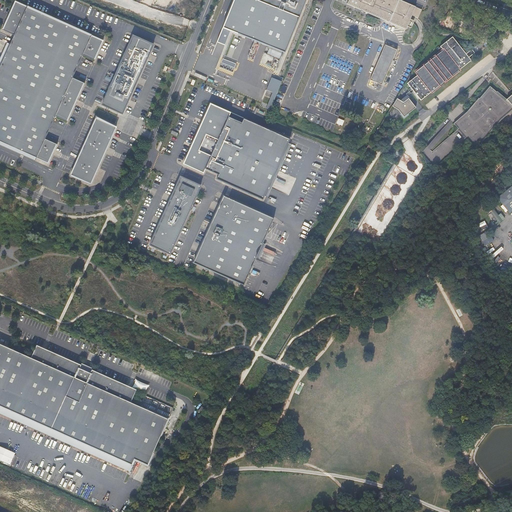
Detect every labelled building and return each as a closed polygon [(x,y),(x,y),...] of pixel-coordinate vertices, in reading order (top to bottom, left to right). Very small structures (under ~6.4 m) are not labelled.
[(231,31),(285,53),(306,0),(233,0),(222,28),(231,31)] [(399,0),(349,0),(348,4),(406,29),(412,15),(418,17),(422,9),(399,0)] [(103,41),(15,1),(2,29),(3,30),(14,35),(0,65),(0,142),(48,164),(56,145),(57,145),(57,144),(56,144),(45,139),(55,116),(66,121),(67,122),(67,121),(84,83),(84,84),(85,83),(83,82),(83,83),(72,78),(83,55),(93,60),(95,60),(103,41)] [(225,45),(230,35),(221,31),(217,42),(225,45)] [(102,105),(122,114),(153,45),(133,36),(102,105)] [(418,74),(407,83),(421,100),(471,60),(469,57),(475,53),(471,49),(466,54),(452,37),(440,46),(443,50),(415,72),(418,74)] [(398,50),(386,45),(371,79),(383,84),(398,50)] [(221,62),(235,68),(236,64),(223,58),(221,62)] [(269,77),(265,90),(270,91),(266,104),(272,106),(280,80),(269,77)] [(429,162),(434,167),(448,156),(467,138),(475,148),(500,119),(511,108),(511,95),(506,101),(496,92),(490,87),(468,112),(455,124),(459,128),(458,129),(459,130),(453,135),(452,134),(452,135),(443,143),(442,143),(442,144),(433,152),(433,151),(432,152),(430,150),(427,147),(424,150),(420,154),(424,159),(426,158),(429,162)] [(405,104),(404,103),(409,99),(410,98),(408,96),(401,102),(403,103),(402,103),(404,105),(405,104)] [(405,118),(417,108),(409,99),(404,103),(405,104),(404,105),(402,103),(403,103),(401,102),(397,99),(392,107),(399,111),(405,118)] [(217,178),(263,199),(290,139),(244,118),(242,123),(229,117),(231,112),(210,103),(183,164),(204,173),(206,169),(219,175),(217,178)] [(96,118),(70,175),(91,184),(115,129),(116,127),(113,126),(96,118)] [(150,240),(147,246),(171,257),(184,227),(192,211),(198,198),(201,192),(204,185),(180,174),(167,202),(160,218),(157,225),(153,234),(150,240)] [(511,210),(511,186),(500,196),(511,210)] [(274,219),(224,196),(194,262),(244,285),(274,219)] [(502,220),(494,210),(490,212),(499,223),(502,220)] [(483,244),(493,241),(491,236),(485,238),(484,233),(480,235),(483,244)] [(32,359),(0,345),(0,406),(131,466),(133,460),(147,466),(167,420),(129,403),(134,392),(91,372),(89,375),(78,370),(80,367),(37,348),(32,359)] [(91,372),(80,367),(78,370),(89,375),(91,372)] [(0,460),(9,465),(14,453),(0,446),(0,460)]
